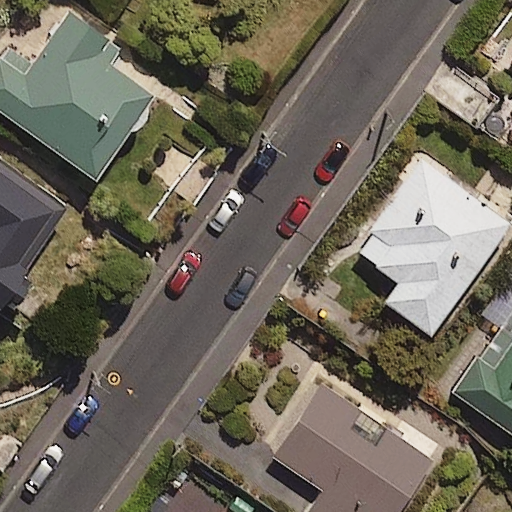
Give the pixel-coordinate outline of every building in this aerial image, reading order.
[(119,38),(65,2),(23,64),(0,48),(0,101),(95,167),(156,79),(112,49),(119,38)] [(511,32),(493,57),(511,71),(511,32)] [(0,293),(67,199),(0,151),(0,293)] [(507,214),(421,152),(356,242),(399,273),(385,291),(429,323),(507,214)] [(511,265),(479,314),(490,322),(449,385),(511,426),(511,265)] [(390,511),(430,456),(322,379),(272,450),(322,485),(302,511),(390,511)] [(254,511),(230,494),(216,511),(254,511)]
